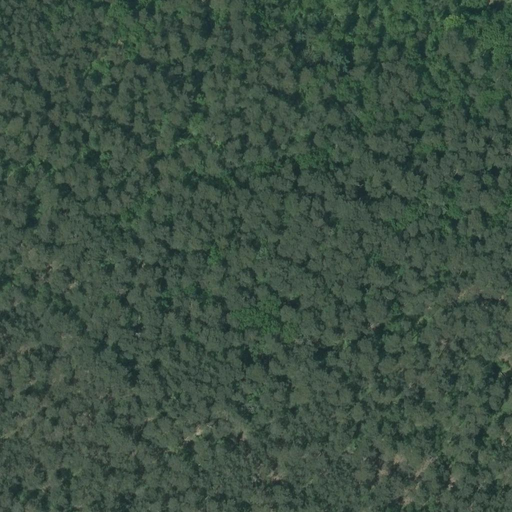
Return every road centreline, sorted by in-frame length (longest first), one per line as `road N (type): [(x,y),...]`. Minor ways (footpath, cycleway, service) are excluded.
road 1 (track): [(501,0),(456,32),(345,69),(307,65),(253,0)]
road 2 (track): [(107,0),(62,23),(0,72)]
